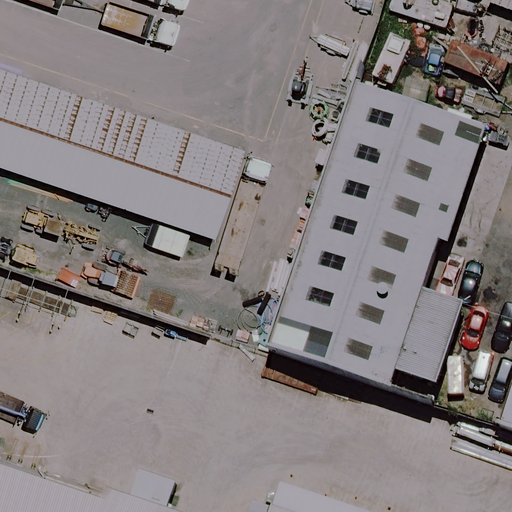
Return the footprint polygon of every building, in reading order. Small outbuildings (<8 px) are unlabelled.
[(461,0),(399,0),(393,19),(450,37),(461,0)] [(511,0),(469,0),(511,13),(511,0)] [(249,147),(0,63),(0,161),(220,235),(249,147)] [(499,134),(372,92),(286,352),(405,391),(411,375),(450,388),(476,309),(434,295),(451,244),(462,247),(499,134)] [(170,511),(0,454),(0,511),(170,511)]
